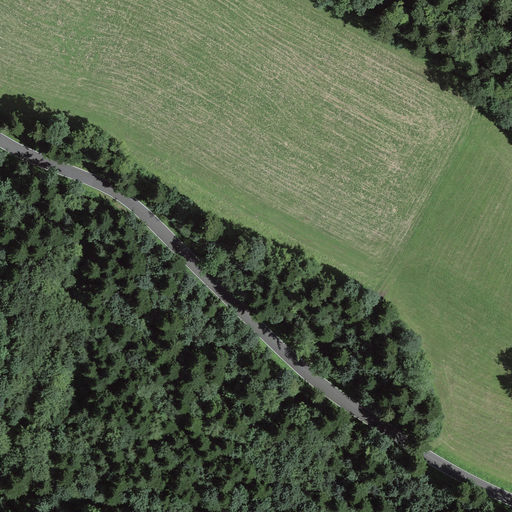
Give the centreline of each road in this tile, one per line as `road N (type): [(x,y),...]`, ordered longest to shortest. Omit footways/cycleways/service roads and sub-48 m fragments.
road 1 (tertiary): [(0,139),(112,188),(151,215),(284,351),(355,408),(511,499)]
road 2 (track): [(0,491),(153,511)]
